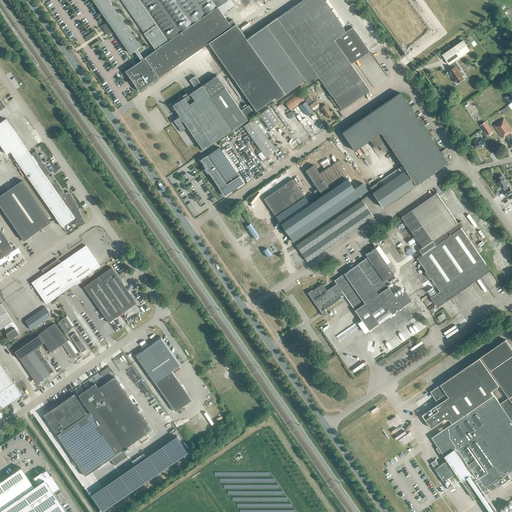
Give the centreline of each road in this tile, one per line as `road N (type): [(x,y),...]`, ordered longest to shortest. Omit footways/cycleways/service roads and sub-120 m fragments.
road 1 (unclassified): [(0,425),(159,314),(99,218)]
road 2 (secondary): [(188,228),(29,0)]
road 3 (unclassified): [(245,310),(462,161)]
road 4 (unclassified): [(402,80),(188,228)]
road 5 (unclassified): [(325,426),(508,300)]
road 6 (unclassified): [(99,218),(0,72)]
road 7 (secondary): [(325,426),(245,310)]
road 8 (unclassified): [(0,286),(99,218)]
